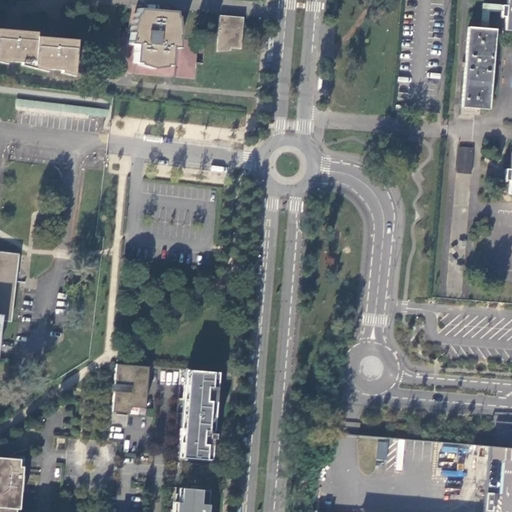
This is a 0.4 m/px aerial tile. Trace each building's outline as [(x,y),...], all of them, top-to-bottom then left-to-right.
[(505,30),(511,30),(511,0),(507,0),(507,5),(502,4),(501,16),(506,16),(505,30)] [(498,12),(498,4),(481,3),(479,28),(487,28),(489,12),(498,12)] [(167,77),(194,79),(195,69),(202,69),(204,42),(178,40),(180,13),(130,9),(128,26),(124,26),(121,73),(128,73),(167,77)] [(243,19),(220,17),(217,52),(230,52),(230,50),(240,51),(243,19)] [(487,28),(479,28),(469,27),(463,106),(490,108),(496,29),(487,28)] [(34,61),(36,36),(37,32),(13,30),(0,29),(0,63),(5,64),(5,62),(11,63),(21,64),(27,64),(27,60),(34,61)] [(21,64),(21,66),(47,73),(47,71),(51,72),(56,73),(57,70),(61,71),(61,73),(75,76),(78,40),(56,38),(36,36),(34,61),(27,60),(27,64),(21,64)] [(106,117),(107,110),(16,99),(16,102),(15,106),(104,117),(106,117)] [(472,146),(459,145),(457,171),(470,173),(472,146)] [(0,320),(10,322),(17,254),(0,251),(0,320)] [(148,367),(116,364),(112,412),(144,415),(148,367)] [(180,370),(179,385),(184,385),(183,399),(177,399),(173,457),(211,460),(212,445),(212,441),(206,441),(206,438),(215,439),(215,434),(210,433),(210,431),(214,431),(216,402),(211,401),(211,394),(217,395),(217,394),(216,394),(217,388),(218,373),(180,370)] [(390,441),(378,440),(376,460),(389,461),(390,441)] [(511,511),(511,448),(489,447),(485,495),(484,504),(484,507),(483,511),(511,511)] [(15,511),(16,509),(19,509),(22,473),(18,473),(19,459),(0,457),(0,511),(15,511)] [(206,511),(209,490),(169,487),(166,511),(206,511)]
